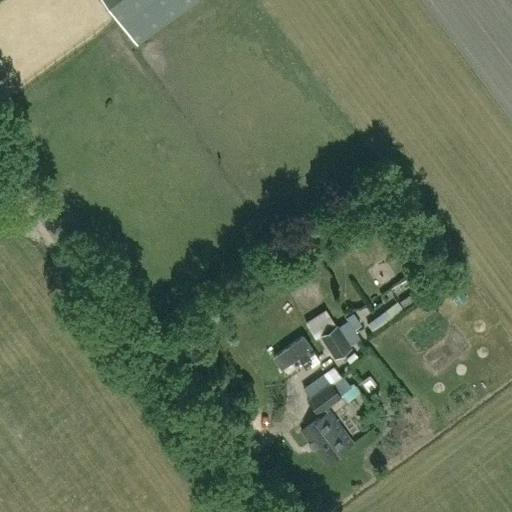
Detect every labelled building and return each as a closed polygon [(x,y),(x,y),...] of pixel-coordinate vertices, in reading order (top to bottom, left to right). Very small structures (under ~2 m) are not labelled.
[(107,0),(137,40),(191,0),(107,0)] [(357,308),(348,314),(357,327),(367,321),(357,308)] [(351,344),(359,339),(348,319),(338,325),(337,324),(320,335),(335,358),(352,347),(351,344)] [(318,413),(341,396),(331,382),(308,400),(318,413)] [(472,388),(457,394),(462,405),(476,399),(472,388)] [(325,462),(353,442),(329,409),(301,430),(325,462)]
